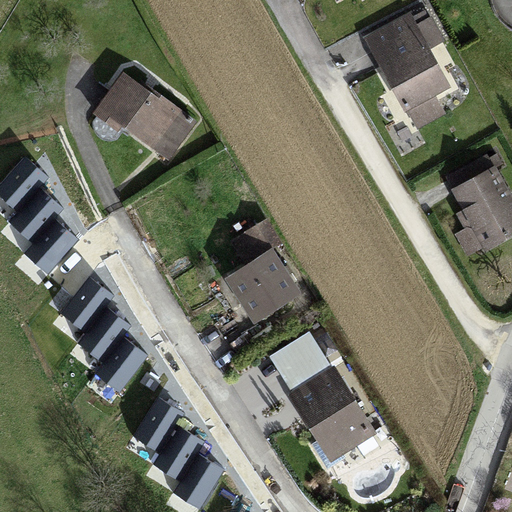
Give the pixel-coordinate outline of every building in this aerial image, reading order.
[(409,18),(367,40),(391,86),(402,107),(443,86),(409,18)] [(117,74),(92,110),(166,159),(190,123),(117,74)] [(402,107),(391,86),(375,95),(386,115),(402,107)] [(45,177),(24,160),(0,187),(0,195),(17,210),(45,177)] [(511,212),(487,167),(451,187),(472,227),(484,248),(511,233),(511,212)] [(60,208),(40,190),(11,222),(32,240),(60,208)] [(76,239),(55,221),(27,254),(48,272),(76,239)] [(230,244),(243,265),(270,248),(257,227),(230,244)] [(484,248),(472,227),(455,236),(467,258),(484,248)] [(243,265),(223,277),(247,315),(294,285),(270,248),(243,265)] [(111,296),(89,279),(63,313),(84,330),(111,296)] [(129,327),(107,310),(81,344),(102,361),(129,327)] [(146,357),(124,340),(98,373),(119,390),(146,357)] [(331,366),(289,393),(330,456),(371,430),(331,366)] [(180,413),(157,399),(135,436),(158,450),(180,413)] [(201,443),(177,429),(155,466),(179,480),(201,443)] [(221,471),(198,457),(176,494),(199,508),(221,471)]
